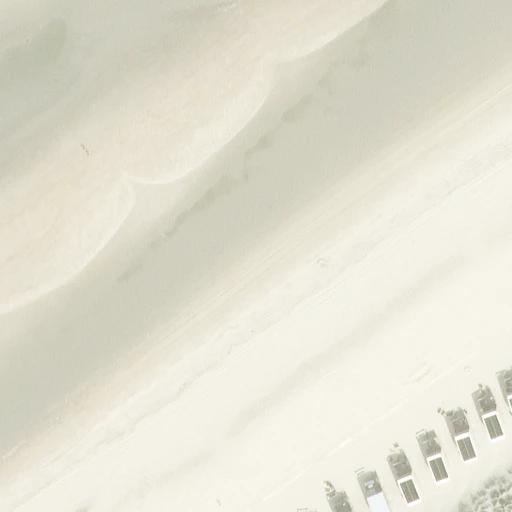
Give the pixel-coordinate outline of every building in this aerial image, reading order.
[(511,395),(501,400),(511,427),(511,395)] [(492,415),(476,421),(488,451),(504,445),(492,415)] [(462,433),(446,439),(459,469),(474,463),(462,433)] [(433,453),(418,459),(430,489),(446,483),(433,453)] [(407,471),(392,477),(404,507),(420,501),(407,471)] [(388,511),(380,493),(365,499),(370,511),(388,511)]
